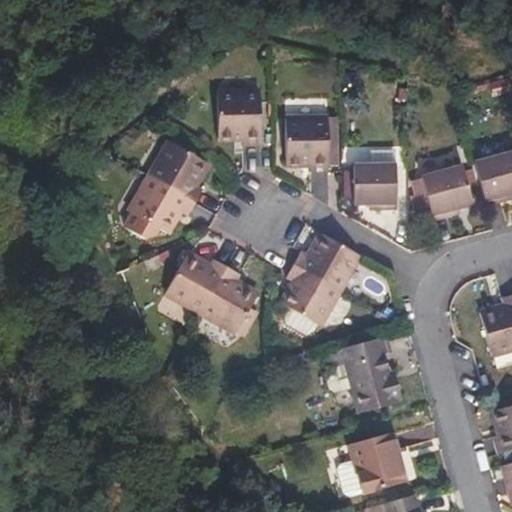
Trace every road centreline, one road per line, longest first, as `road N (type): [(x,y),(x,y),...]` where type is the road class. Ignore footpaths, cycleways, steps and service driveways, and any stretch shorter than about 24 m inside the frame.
road 1 (residential): [(480,511),(429,321),(436,282)]
road 2 (residential): [(436,282),(270,193)]
